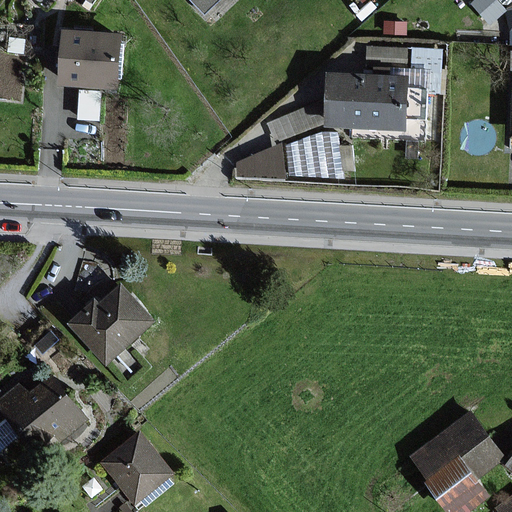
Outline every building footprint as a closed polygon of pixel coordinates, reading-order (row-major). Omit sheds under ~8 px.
[(511,0),(477,0),(490,18),(511,2),(511,0)] [(69,30),(66,82),(122,86),(125,33),(69,30)] [(368,62),(445,64),(446,42),(368,40),(368,62)] [(380,74),(336,71),(334,121),(411,125),(411,112),(426,113),(428,85),(428,82),(429,71),(380,68),(380,74)] [(99,296),(71,321),(109,365),(159,319),(125,280),(103,300),(99,296)] [(23,381),(0,399),(0,403),(10,416),(24,433),(43,456),(92,416),(56,373),(32,392),(23,381)] [(480,473),(507,454),(475,412),(417,455),(459,511),(467,511),(494,492),(480,473)] [(24,433),(10,416),(0,424),(0,444),(3,451),(6,448),(22,434),(24,433)] [(178,471),(144,429),(107,459),(141,501),(178,471)] [(511,511),(511,498),(502,506),(506,511),(511,511)]
